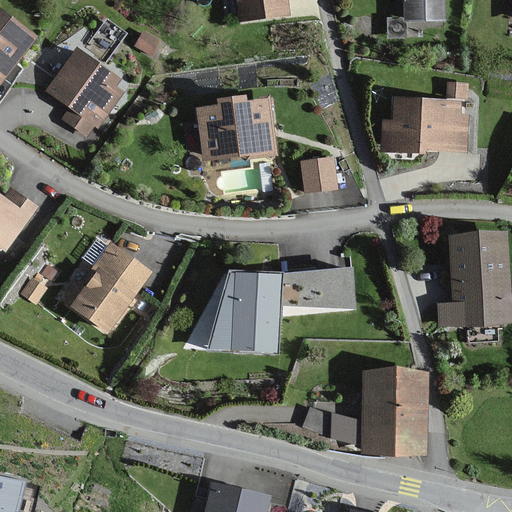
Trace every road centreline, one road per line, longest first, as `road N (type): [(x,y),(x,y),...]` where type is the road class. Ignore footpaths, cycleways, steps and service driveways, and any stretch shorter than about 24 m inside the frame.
road 1 (tertiary): [(0,358),(136,418),(438,496)]
road 2 (residential): [(0,140),(143,218),(248,229),(377,216)]
road 3 (residential): [(438,496),(429,381),(377,216)]
road 4 (residential): [(377,216),(322,0)]
road 5 (residential): [(377,216),(511,216)]
